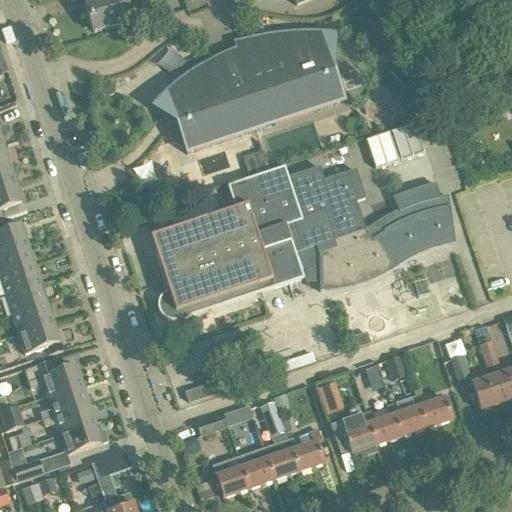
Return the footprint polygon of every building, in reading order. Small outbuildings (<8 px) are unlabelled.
[(102,0),(84,6),(93,34),(132,22),(125,1),(128,0),(102,0)] [(179,91),(166,107),(178,115),(172,124),(177,127),(187,156),(256,133),(254,126),(271,121),(273,127),(343,104),(331,67),(334,37),(307,35),(281,36),(256,39),(231,45),(233,52),(228,54),(211,65),(194,77),(179,91)] [(108,83),(100,86),(99,94),(106,99),(113,96),(115,88),(108,83)] [(4,147),(0,148),(0,169),(10,166),(4,147)] [(263,153),(243,160),(249,179),(269,173),(263,153)] [(10,166),(0,169),(0,190),(17,185),(10,166)] [(235,212),(150,240),(168,293),(165,294),(162,296),(161,297),(160,298),(159,300),(158,301),(158,302),(157,304),(157,306),(157,307),(156,309),(157,310),(157,312),(157,313),(158,315),(159,316),(160,318),(162,320),(163,321),(166,322),(169,323),(171,323),(174,323),(177,322),(304,280),(305,284),(319,284),(319,293),(337,291),(353,288),(368,282),(383,276),(398,267),(409,260),(416,257),(427,252),(442,247),(447,245),(453,244),(453,245),(454,244),(447,196),(446,197),(439,198),(435,185),(434,185),(395,199),(394,199),(400,212),(394,218),(387,226),(377,239),(371,243),(365,232),(364,231),(355,205),(365,201),(356,172),(324,183),(320,170),(288,180),(284,170),(227,189),(235,212)] [(0,225),(4,224),(1,213),(23,205),(17,185),(0,190),(0,225)] [(0,256),(29,247),(22,227),(0,234),(0,256)] [(29,247),(0,256),(0,278),(35,267),(29,247)] [(35,267),(0,278),(0,283),(5,298),(41,286),(35,267)] [(41,286),(5,298),(11,317),(48,305),(41,286)] [(48,305),(11,317),(18,337),(54,325),(48,305)] [(54,325),(18,337),(24,357),(61,345),(54,325)] [(486,330),(474,334),(475,337),(486,371),(492,369),(498,367),(487,333),(486,330)] [(354,339),(358,350),(369,346),(366,335),(354,339)] [(314,358),(283,368),(286,376),(317,365),(314,358)] [(400,359),(386,363),(392,381),(406,377),(400,359)] [(463,362),(452,366),(458,385),(469,381),(463,362)] [(50,363),(23,372),(27,384),(40,380),(47,400),(83,387),(76,367),(54,375),(50,363)] [(503,365),(498,367),(492,369),(495,377),(495,378),(504,405),(511,402),(511,371),(506,374),(503,365)] [(378,377),(375,369),(364,373),(367,381),(378,377)] [(495,378),(471,386),(480,413),(504,405),(495,378)] [(222,385),(196,393),(199,401),(225,393),(222,385)] [(83,387),(47,400),(53,419),(89,407),(83,387)] [(331,387),(319,391),(325,409),(337,405),(331,387)] [(285,396),(273,400),(277,410),(288,406),(285,396)] [(420,397),(411,400),(415,411),(419,409),(427,431),(452,422),(445,400),(424,407),(420,397)] [(395,406),(386,409),(390,420),(394,418),(402,440),(427,431),(419,409),(415,411),(399,416),(395,406)] [(89,407),(53,419),(59,438),(96,426),(89,407)] [(272,408),(259,412),(269,441),(281,436),(272,408)] [(13,411),(8,412),(0,414),(0,416),(4,428),(17,423),(13,411)] [(370,414),(361,417),(365,428),(369,427),(376,448),(402,440),(394,418),(390,420),(374,425),(370,414)] [(349,434),(343,436),(351,457),(361,453),(363,459),(377,455),(375,449),(376,448),(369,427),(365,428),(361,417),(345,423),(349,434)] [(222,418),(198,426),(203,440),(227,431),(222,418)] [(98,434),(96,426),(59,438),(66,458),(108,445),(104,433),(98,434)] [(288,443),(283,444),(287,455),(291,453),(299,475),(325,466),(317,444),(321,443),(318,432),(288,443)] [(16,438),(8,441),(12,454),(20,451),(16,438)] [(283,444),(258,453),(262,463),(266,462),(273,483),(299,475),(291,453),(287,455),(283,444)] [(116,459),(92,468),(99,487),(123,479),(116,459)] [(240,459),(233,461),(237,472),(241,471),(248,492),(273,483),(266,462),(262,463),(244,469),(240,459)] [(9,463),(0,465),(0,474),(5,489),(16,485),(9,463)] [(38,463),(13,472),(17,485),(42,477),(38,463)] [(226,463),(212,468),(223,501),(248,492),(241,471),(237,472),(230,474),(226,463)] [(53,481),(41,485),(47,504),(59,500),(53,481)] [(201,503),(215,498),(213,491),(210,483),(195,488),(198,496),(201,503)] [(38,486),(22,491),(27,508),(44,503),(38,486)] [(101,497),(100,493),(98,486),(87,490),(91,501),(101,497)] [(111,489),(100,493),(101,497),(104,505),(97,508),(98,511),(133,511),(128,497),(115,501),(111,489)] [(4,492),(0,493),(0,508),(9,506),(4,492)]
